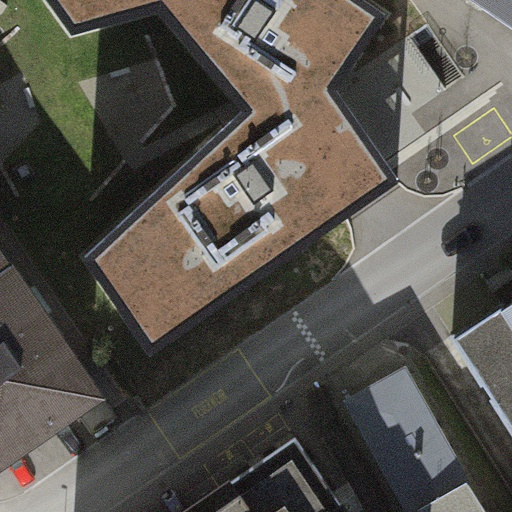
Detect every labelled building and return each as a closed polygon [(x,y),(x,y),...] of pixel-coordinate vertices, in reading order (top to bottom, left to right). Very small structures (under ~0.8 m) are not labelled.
[(51,0),(75,33),(162,7),(246,109),(87,255),(153,350),(399,179),(336,87),(387,13),(368,0),(51,0)] [(511,0),(482,0),(511,20),(511,0)] [(0,247),(0,466),(103,396),(0,247)] [(511,311),(467,341),(511,409),(511,311)] [(495,511),(412,373),(360,404),(423,511),(495,511)] [(341,511),(298,439),(196,511),(341,511)]
